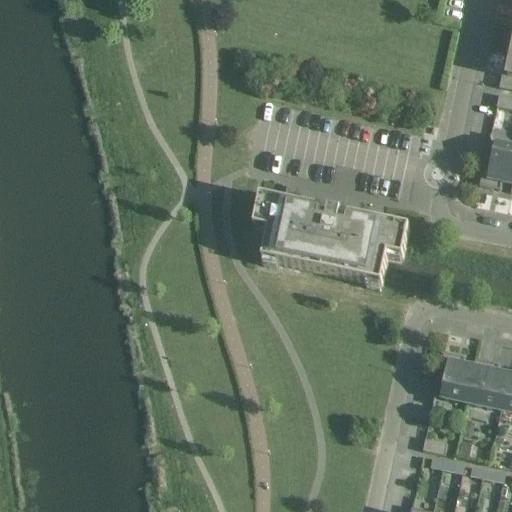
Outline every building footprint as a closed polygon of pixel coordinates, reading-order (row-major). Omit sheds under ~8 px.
[(503,78),(500,91),(511,93),(511,58),(507,79),(503,78)] [(511,101),(498,99),(495,111),(511,114),(511,101)] [(487,150),(478,190),(499,194),(501,186),(511,188),(511,186),(511,151),(497,148),(496,152),(487,150)] [(261,265),(381,290),(385,271),(387,260),(402,263),(405,251),(409,232),(349,219),(352,206),(339,203),(292,193),(289,207),(259,201),(255,221),(253,229),(253,232),(267,235),(261,265)] [(443,356),(437,383),(434,396),(443,398),(442,402),(467,407),(473,372),(462,369),(464,361),(443,356)] [(473,372),(467,407),(500,414),(509,379),(496,377),(498,368),(475,363),(473,372)] [(511,380),(509,379),(500,414),(511,416),(511,380)] [(424,443),(422,455),(444,460),(446,448),(424,443)] [(461,445),(458,458),(471,461),(474,447),(461,445)] [(431,463),(430,471),(441,473),(443,465),(431,463)] [(443,465),(441,473),(453,476),(455,468),(443,465)] [(455,468),(453,476),(462,478),(463,470),(455,468)] [(472,471),(470,480),(482,482),(484,474),(472,471)] [(484,474),(482,482),(494,485),(495,477),(484,474)] [(495,477),(494,485),(502,486),(504,478),(495,477)]
